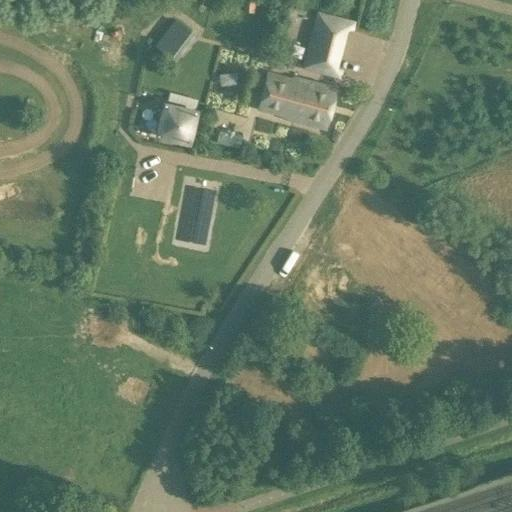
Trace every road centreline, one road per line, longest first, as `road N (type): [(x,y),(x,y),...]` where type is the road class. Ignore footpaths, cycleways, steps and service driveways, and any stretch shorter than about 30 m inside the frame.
road 1 (unclassified): [(161,511),(156,469),(180,409),(370,104),(405,24),(407,0)]
road 2 (motorway): [(511,290),(0,466)]
road 3 (motorway): [(34,511),(511,352)]
